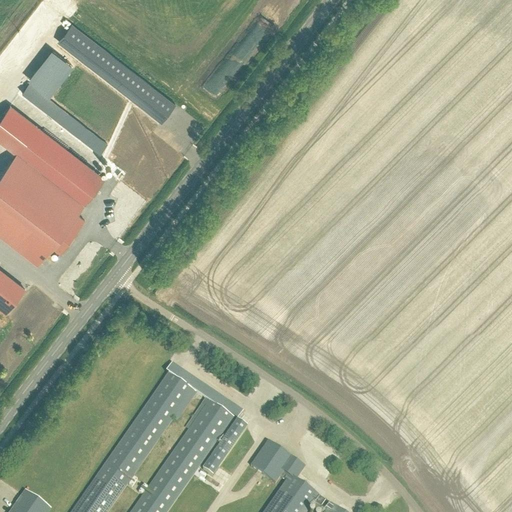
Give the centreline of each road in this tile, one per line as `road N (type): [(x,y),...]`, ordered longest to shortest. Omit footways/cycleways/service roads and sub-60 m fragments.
road 1 (unclassified): [(416,511),(332,425),(111,279)]
road 2 (primary): [(111,279),(330,0)]
road 3 (primary): [(0,424),(111,279)]
